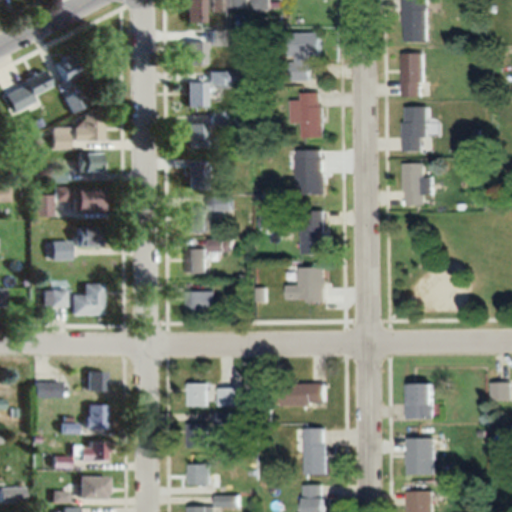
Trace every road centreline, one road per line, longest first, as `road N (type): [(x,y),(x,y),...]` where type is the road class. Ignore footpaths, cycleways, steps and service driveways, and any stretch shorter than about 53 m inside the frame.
road 1 (residential): [(141,0),(147,511)]
road 2 (residential): [(363,0),(368,511)]
road 3 (residential): [(511,347),(0,349)]
